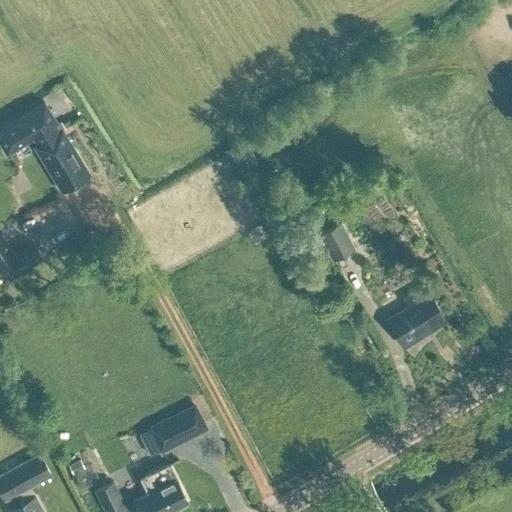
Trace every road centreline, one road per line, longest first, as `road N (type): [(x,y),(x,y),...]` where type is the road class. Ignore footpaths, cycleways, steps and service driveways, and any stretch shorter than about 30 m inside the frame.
road 1 (track): [(275,506),(191,341),(100,192)]
road 2 (tertiary): [(265,511),(511,368)]
